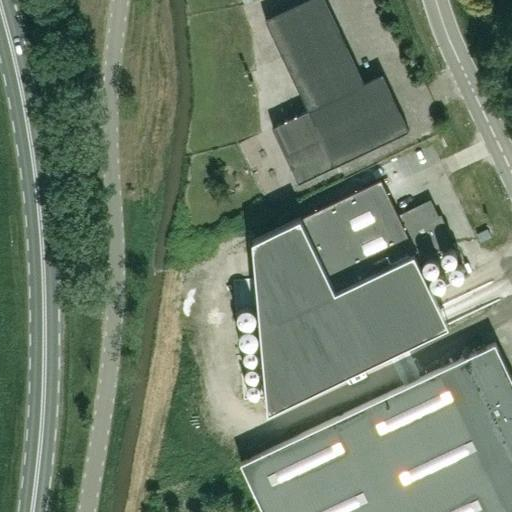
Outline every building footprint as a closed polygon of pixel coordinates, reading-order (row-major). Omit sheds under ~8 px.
[(305,0),(265,19),(308,109),(272,127),(299,183),(409,130),(383,74),(364,82),(325,0),(305,0)] [(301,217),(336,290),(391,264),(395,271),(418,260),(449,245),(451,240),(433,202),(427,200),(398,214),(381,179),(301,217)] [(291,211),(254,228),(265,250),(302,233),(291,211)] [(237,218),(225,224),(231,234),(243,228),(237,218)] [(265,450),(241,462),(264,511),(508,511),(511,510),(511,376),(496,342),(265,450)]
